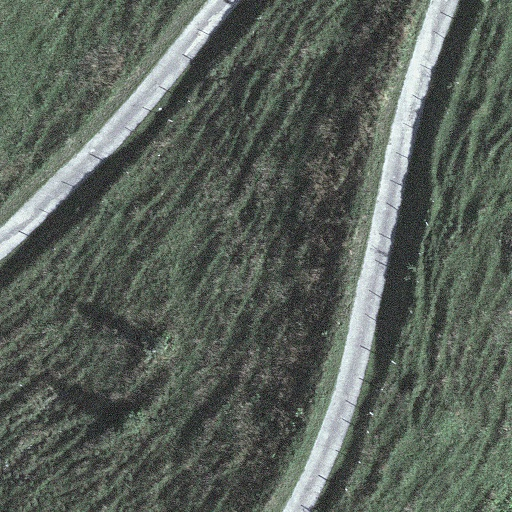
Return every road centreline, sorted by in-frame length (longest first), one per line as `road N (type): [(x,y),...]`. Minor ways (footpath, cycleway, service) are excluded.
road 1 (track): [(453,0),(417,112),(363,386),(302,511)]
road 2 (track): [(0,242),(129,120),(228,0)]
